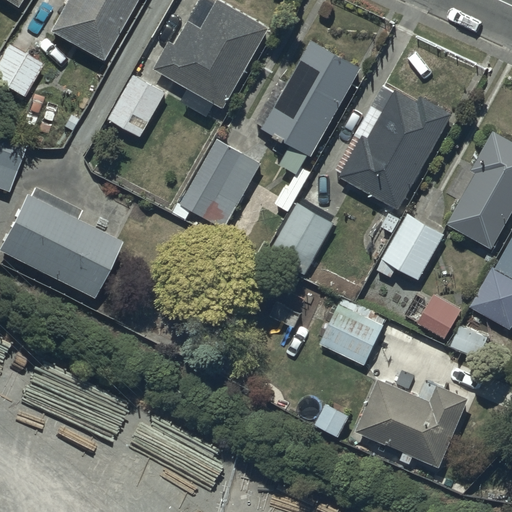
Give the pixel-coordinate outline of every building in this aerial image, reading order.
[(134,0),(65,0),(50,29),(103,58),(134,0)] [(269,23),(226,0),(215,0),(202,25),(188,17),(176,40),(171,37),(155,66),(196,88),(193,94),(206,101),(209,96),(224,104),(250,57),(257,61),(268,41),(261,37),(269,23)] [(361,63),(312,35),(287,80),(280,76),(257,118),(264,123),(262,125),(310,152),(361,63)] [(24,52),(8,43),(0,57),(0,81),(23,95),(43,61),(35,57),(37,54),(27,48),(24,52)] [(166,89),(133,71),(109,114),(142,133),(166,89)] [(417,98),(394,85),(368,134),(362,131),(359,136),(353,132),(332,171),(400,207),(451,109),(420,92),(417,98)] [(511,208),(511,137),(493,127),(472,166),(476,168),(448,220),(492,245),(511,208)] [(25,143),(0,133),(0,186),(7,189),(25,143)] [(242,150),(217,135),(181,200),(225,225),(244,192),(225,181),(242,150)] [(81,207),(33,183),(28,194),(25,192),(0,242),(0,248),(91,294),(120,238),(105,231),(110,221),(99,216),(93,226),(76,217),(81,207)] [(333,220),(296,200),(266,256),(303,276),(333,220)] [(443,231),(406,210),(381,256),(384,258),(378,268),(391,275),(397,264),(418,276),(443,231)] [(511,234),(495,265),(493,264),(470,304),(509,327),(511,322),(511,234)] [(461,307),(434,292),(419,320),(445,334),(461,307)] [(382,324),(339,303),(320,339),(364,361),(382,324)] [(487,335),(460,324),(452,344),(479,355),(487,335)] [(430,398),(379,376),(357,429),(404,449),(400,458),(409,461),(413,452),(439,463),(462,409),(461,408),(467,394),(437,381),(430,398)]
